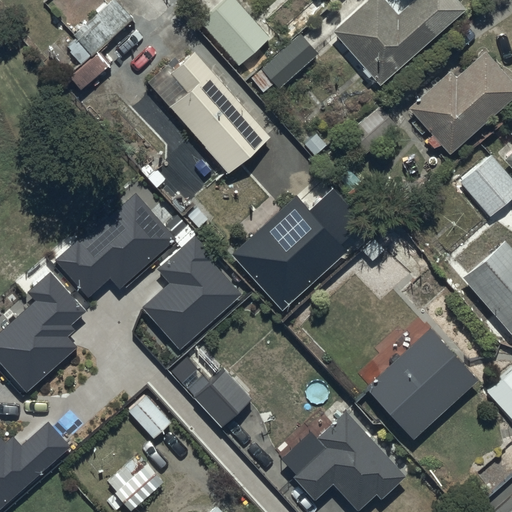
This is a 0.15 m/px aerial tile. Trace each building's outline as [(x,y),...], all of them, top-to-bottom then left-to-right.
[(148,38),(113,0),(112,0),(74,36),(78,40),(67,50),(93,78),(103,68),(109,74),(148,38)] [(269,37),(234,0),(224,0),(201,22),(240,64),(269,37)] [(413,0),(396,16),(382,0),(368,0),(332,32),(380,85),(465,9),(456,0),(413,0)] [(319,55),(300,34),(251,78),(264,92),(273,83),(280,91),(319,55)] [(270,138),(194,52),(174,70),(169,64),(147,83),(229,175),(270,138)] [(456,79),(449,73),(410,109),(451,153),(511,97),(511,81),(485,52),(456,79)] [(397,128),(380,106),(347,133),(365,155),(397,128)] [(511,198),(511,180),(489,154),(459,180),(491,217),(511,198)] [(180,233),(135,181),(49,254),(82,292),(107,270),(120,285),(180,233)] [(385,208),(362,181),(347,193),(370,220),(385,208)] [(364,216),(333,184),(310,204),(297,191),(230,249),(281,306),(346,246),(339,239),(364,216)] [(245,289),(195,231),(158,263),(170,278),(142,302),(180,345),(245,289)] [(511,250),(505,241),(462,278),(511,336),(511,250)] [(85,306),(51,267),(29,286),(37,296),(0,328),(0,357),(26,387),(78,341),(69,331),(76,325),(71,319),(85,306)] [(478,382),(429,330),(395,362),(387,353),(360,378),(368,388),(364,392),(413,444),(478,382)] [(511,366),(487,391),(511,417),(511,366)] [(252,399),(222,368),(191,397),(221,428),(252,399)] [(171,421),(145,393),(127,410),(153,438),(171,421)] [(313,434),(323,446),(294,470),(312,491),(331,474),(356,503),(373,488),(377,493),(401,472),(345,407),(313,434)] [(4,440),(0,436),(0,504),(70,441),(47,416),(20,441),(13,433),(4,440)] [(144,467),(135,456),(107,481),(116,491),(113,494),(129,511),(131,511),(164,483),(147,465),(144,467)]
